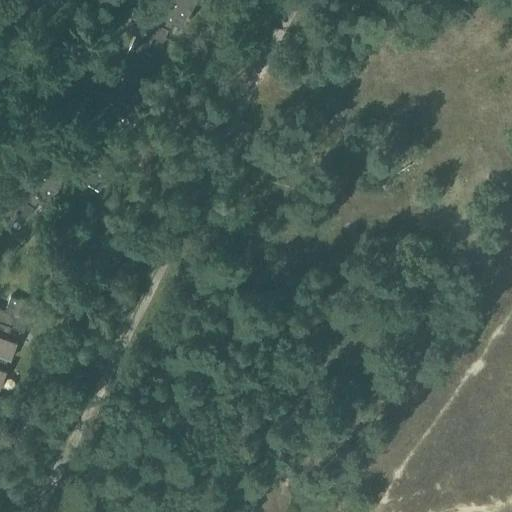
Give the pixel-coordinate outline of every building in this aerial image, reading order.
[(189,16),(192,10),(172,0),(171,0),(164,13),(153,8),(147,20),(168,30),(172,24),(183,29),(187,20),(189,21),(191,17),(189,16)] [(162,42),(168,30),(147,20),(144,26),(131,20),(126,30),(136,36),(131,45),(145,53),(145,52),(146,52),(152,40),(154,38),(162,42)] [(138,83),(152,55),(146,52),(145,52),(145,53),(131,45),(117,73),(138,83)] [(138,83),(117,73),(110,86),(100,80),(93,93),(114,103),(112,108),(132,118),(141,101),(131,96),(133,92),(135,93),(137,90),(135,89),(138,83)] [(71,167),(72,167),(74,163),(54,151),(38,178),(58,190),(65,179),(64,179),(71,167)] [(64,179),(65,179),(84,191),(88,184),(98,191),(104,181),(106,182),(108,179),(106,178),(110,172),(90,160),(82,173),(72,167),(71,167),(64,179)] [(55,196),(58,190),(38,178),(30,191),(20,184),(13,196),(33,208),(37,202),(47,208),(53,199),(55,200),(56,197),(55,196)] [(33,208),(13,196),(9,202),(0,196),(0,210),(0,211),(0,224),(8,229),(16,216),(17,216),(18,214),(26,219),(33,208)] [(0,309),(0,323),(11,327),(24,331),(28,320),(37,323),(43,305),(21,297),(20,300),(10,296),(5,311),(0,309)] [(11,327),(0,323),(0,355),(7,359),(10,360),(16,343),(6,340),(11,327)]
